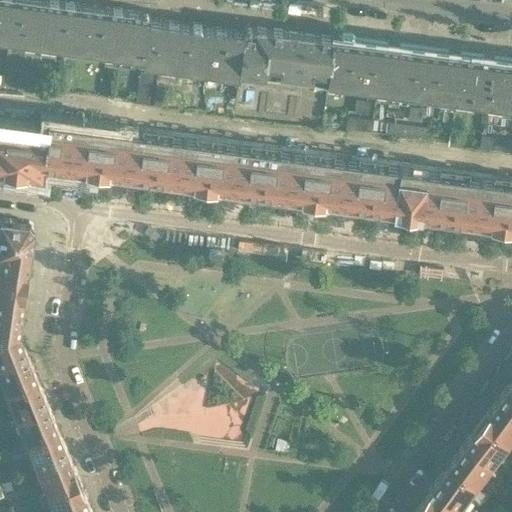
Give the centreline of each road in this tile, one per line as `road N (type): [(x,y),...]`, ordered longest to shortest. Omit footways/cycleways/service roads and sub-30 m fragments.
road 1 (residential): [(511,267),(78,206)]
road 2 (residential): [(120,511),(59,358),(78,206)]
road 3 (residential): [(376,511),(511,328)]
road 4 (residential): [(511,16),(390,0)]
